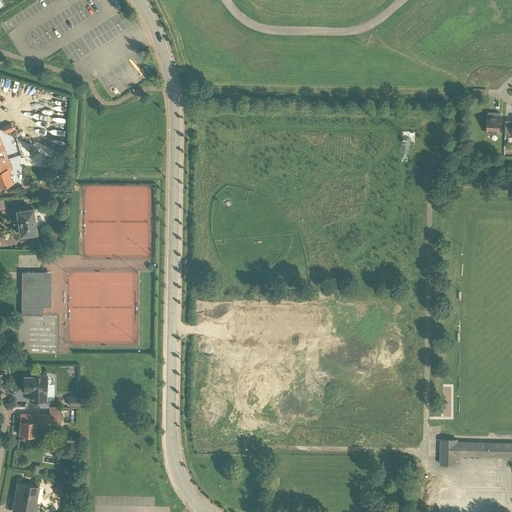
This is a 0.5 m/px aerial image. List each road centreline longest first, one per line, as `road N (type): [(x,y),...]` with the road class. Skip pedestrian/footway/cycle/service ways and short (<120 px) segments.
road 1 (unclassified): [(206,511),(181,486),(170,437),(174,99),(138,0)]
road 2 (track): [(494,95),(358,32)]
